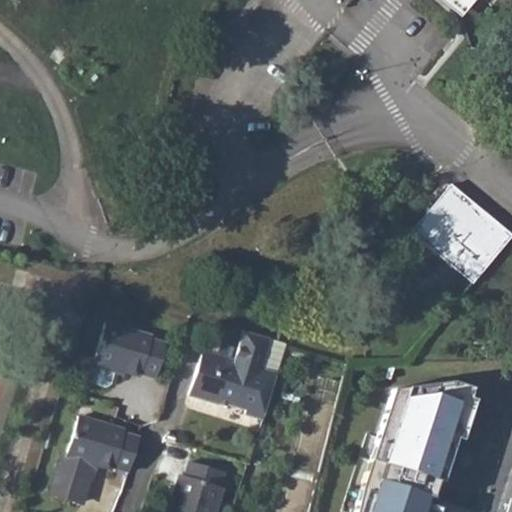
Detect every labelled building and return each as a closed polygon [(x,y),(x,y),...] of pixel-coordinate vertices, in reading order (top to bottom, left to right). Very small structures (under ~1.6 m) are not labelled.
[(447,0),(463,13),(474,0),(447,0)] [(67,55),(57,47),(49,57),(59,64),(67,55)] [(415,237),(475,287),(511,242),(511,234),(457,189),(415,237)] [(151,335),(104,321),(92,362),(88,376),(90,381),(105,385),(110,382),(114,372),(111,367),(115,366),(155,376),(165,342),(150,338),(151,335)] [(222,399),(242,405),(256,364),(264,337),(244,332),(236,358),(205,349),(191,394),(221,402),(222,399)] [(247,412),(262,417),(277,370),(263,366),(270,339),(264,337),(256,364),(242,405),(248,407),(247,412)] [(481,405),(474,403),(478,393),(473,390),(475,386),(452,378),(390,386),(377,433),(351,511),(432,511),(435,503),(438,504),(457,442),(469,446),(481,405)] [(77,414),(53,494),(85,503),(96,465),(114,470),(115,464),(129,468),(138,437),(122,432),(123,428),(77,414)] [(181,473),(174,496),(176,497),(171,511),(213,511),(222,487),(218,485),(224,470),(192,460),(186,475),(181,473)]
